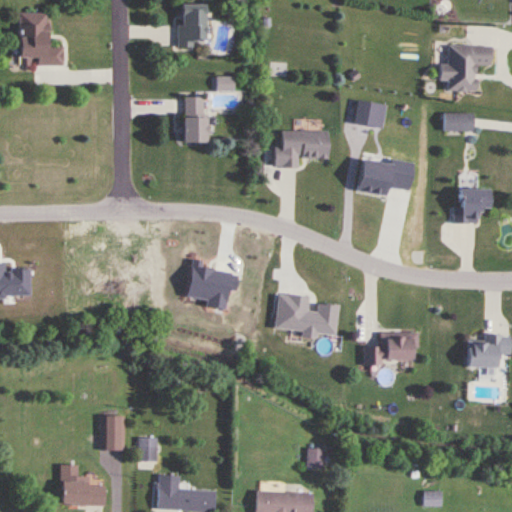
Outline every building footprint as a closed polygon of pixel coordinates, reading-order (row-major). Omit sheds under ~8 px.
[(204,5),(177,5),(177,47),(204,47),(204,5)] [(61,67),(62,48),(46,48),(46,14),(18,14),(17,66),(61,67)] [(438,66),(438,82),(447,82),(447,93),(475,94),(475,67),(490,67),(490,47),(447,47),(447,66),(438,66)] [(233,91),(233,78),(215,79),(216,91),(233,91)] [(204,145),(204,98),(182,98),(182,145),(204,145)] [(471,115),(443,115),(443,132),(471,132),(471,115)] [(326,133),(280,133),(280,149),(273,149),(273,169),(297,169),(297,160),(326,160),(326,133)] [(452,208),(452,224),(476,224),(476,211),(489,211),(489,191),(458,191),(458,208),(452,208)] [(362,367),(382,367),(382,360),(412,360),(412,348),(416,348),(416,333),(379,333),(379,347),(362,347),(362,367)] [(466,367),(495,368),(495,354),(509,354),(509,335),(483,335),(483,343),(466,342),(466,367)] [(99,451),(123,451),(123,416),(99,416),(99,451)] [(138,464),(155,464),(155,438),(138,438),(138,464)] [(322,469),(322,450),(306,450),(306,469),(322,469)] [(76,465),(59,465),(59,506),(103,505),(103,486),(87,486),(86,476),(77,476),(76,465)] [(212,511),(213,491),(177,489),(177,476),(157,475),(155,509),(210,511),(212,511)] [(309,511),(311,494),(255,492),(253,511),(309,511)] [(440,492),(422,492),(422,507),(440,508),(440,492)]
